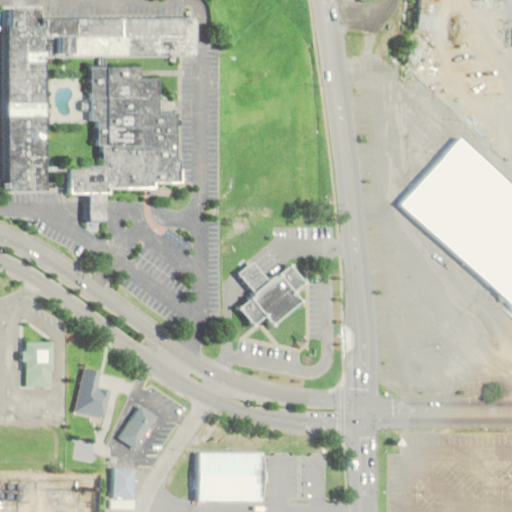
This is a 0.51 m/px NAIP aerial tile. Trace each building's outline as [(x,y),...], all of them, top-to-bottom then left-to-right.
[(418,0),(415,30),(433,32),(436,0),(418,0)] [(0,182),(0,188),(6,188),(6,191),(45,190),(45,188),(52,188),(52,182),(45,182),(45,56),(166,56),(166,61),(174,61),(174,56),(190,56),(190,17),(189,17),(189,11),(183,11),(183,17),(40,17),(40,9),(9,9),(9,26),(6,26),(7,182),(0,182)] [(490,148),(501,137),(423,62),(413,74),(490,148)] [(68,165),(68,192),(105,192),(105,187),(149,187),(149,182),(177,182),(177,159),(174,159),(174,111),(157,111),(157,77),(137,77),(137,66),(87,66),(87,120),(93,120),(93,145),(99,145),(99,166),(68,165)] [(506,78),(476,78),(476,95),(506,95),(506,78)] [(511,185),(458,136),(394,205),(462,264),(461,268),(511,314),(511,185)] [(288,265),(302,283),(291,292),(298,300),(270,324),(262,315),(250,325),(236,308),(252,295),(250,293),(270,276),(272,278),(288,265)] [(19,351),(19,361),(22,361),(22,370),(23,370),(23,386),(48,386),(49,370),(50,370),(50,342),(23,341),(23,351),(19,351)] [(99,370),(82,367),(72,411),(103,418),(109,390),(96,387),(99,370)] [(139,405),(156,417),(135,448),(118,437),(139,405)] [(196,451),(196,500),(261,500),(261,452),(196,451)] [(131,497),(131,467),(111,467),(111,497),(131,497)]
